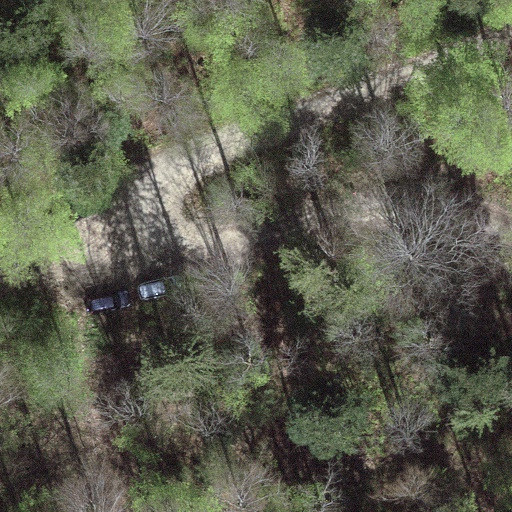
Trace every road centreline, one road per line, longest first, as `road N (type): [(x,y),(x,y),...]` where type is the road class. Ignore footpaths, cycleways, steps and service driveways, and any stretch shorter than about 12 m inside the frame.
road 1 (track): [(0,292),(94,218),(425,70),(511,41)]
road 2 (track): [(27,278),(110,278),(446,183),(511,201)]
